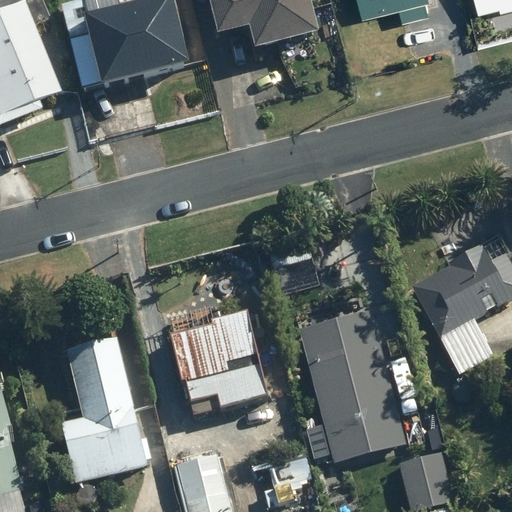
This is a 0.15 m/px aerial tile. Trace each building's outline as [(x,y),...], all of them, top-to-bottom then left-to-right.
[(187,76),(170,10),(121,22),(114,0),(111,0),(60,13),(81,96),(98,92),(100,98),(187,76)] [(316,46),(304,0),(210,0),(212,5),(206,6),(216,49),(248,40),(253,61),(316,46)] [(429,2),(428,0),(358,0),(363,17),(400,9),(403,21),(429,15),(426,3),(429,2)] [(511,0),(479,0),(482,9),(511,1),(511,0)] [(0,20),(0,126),(61,102),(25,11),(0,20)] [(411,298),(459,382),(494,363),(474,329),(487,322),(480,310),(491,304),(498,316),(511,307),(511,276),(497,249),(483,257),(481,254),(447,272),(450,276),(411,298)] [(308,250),(269,261),(273,276),(312,265),(308,250)] [(299,337),(333,472),(404,455),(370,320),(299,337)] [(267,407),(246,323),(211,332),(212,336),(169,347),(180,392),(184,391),(190,412),(216,405),(220,419),(267,407)] [(66,361),(81,427),(60,432),(75,493),(148,475),(117,348),(66,361)] [(4,432),(0,433),(0,511),(20,511),(18,500),(22,499),(4,432)] [(398,472),(408,511),(445,511),(453,510),(440,461),(398,472)] [(225,500),(216,463),(177,473),(180,482),(172,484),(179,511),(225,500)]
